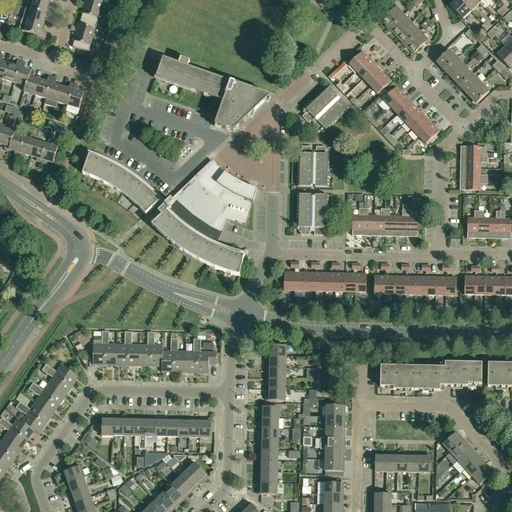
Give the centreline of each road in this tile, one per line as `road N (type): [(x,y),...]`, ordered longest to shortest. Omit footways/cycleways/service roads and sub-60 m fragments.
road 1 (residential): [(511,475),(449,408),(369,405),(358,413),(356,511)]
road 2 (residential): [(46,511),(37,471),(94,391),(229,392)]
road 3 (tertiary): [(511,333),(335,331),(243,316)]
road 4 (residential): [(270,113),(359,28),(372,28),(413,72)]
road 5 (tertiary): [(243,316),(78,251)]
road 6 (residential): [(439,257),(271,252)]
road 7 (tertiary): [(0,366),(78,251)]
road 8 (residential): [(439,257),(439,158),(462,128)]
road 9 (residential): [(201,511),(227,485),(229,392)]
